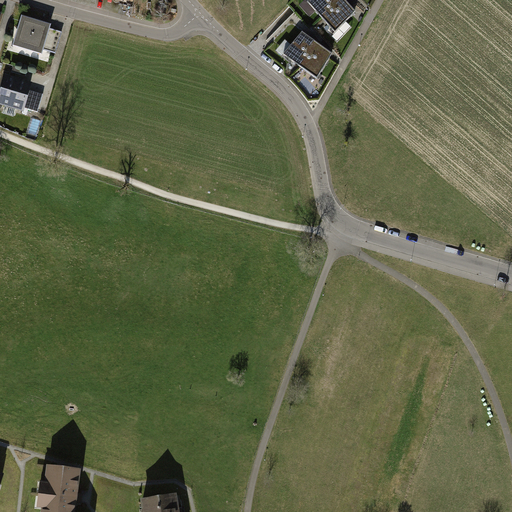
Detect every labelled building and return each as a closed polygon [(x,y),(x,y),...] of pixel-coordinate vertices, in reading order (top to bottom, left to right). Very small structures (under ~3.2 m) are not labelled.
[(314,0),(310,4),(336,35),(356,13),(345,2),(343,0),(314,0)] [(32,22),(22,19),(13,50),(42,58),(43,52),(50,31),(51,28),(32,22)] [(62,34),(50,31),(43,52),(56,56),(62,34)] [(300,33),(282,53),(316,77),(329,54),(320,47),(312,41),(300,33)] [(17,81),(5,77),(0,93),(0,107),(23,114),(25,109),(30,92),(32,85),(17,81)] [(43,96),(30,92),(25,109),(38,113),(43,96)] [(71,511),(77,470),(46,466),(44,482),(38,482),(35,506),(41,507),(40,511),(71,511)] [(141,511),(178,511),(176,493),(139,499),(141,511)]
